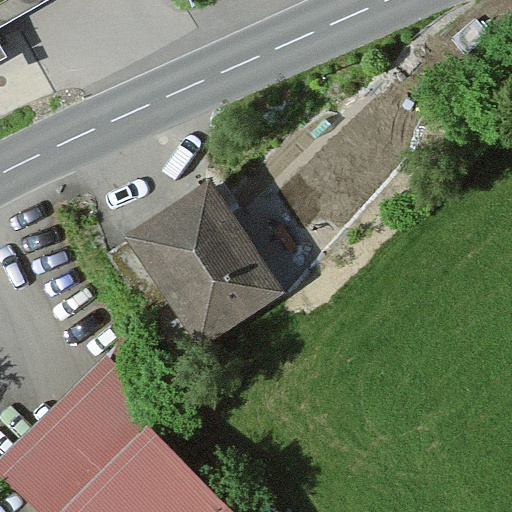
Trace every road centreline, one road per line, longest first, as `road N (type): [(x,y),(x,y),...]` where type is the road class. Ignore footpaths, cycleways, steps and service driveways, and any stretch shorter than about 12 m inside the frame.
road 1 (secondary): [(0,174),(386,0)]
road 2 (unknown): [(0,269),(16,303),(16,354),(0,390)]
